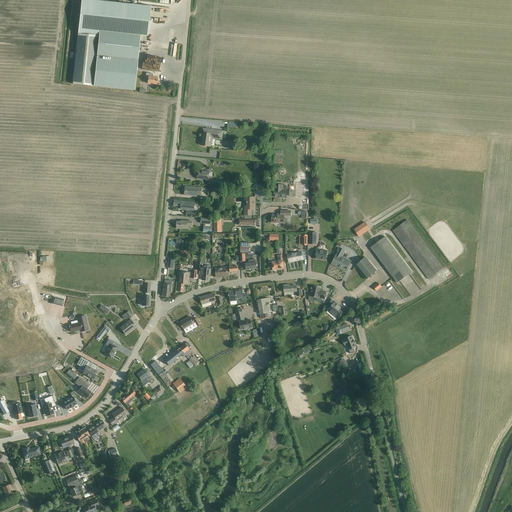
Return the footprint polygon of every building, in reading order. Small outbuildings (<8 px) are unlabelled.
[(90,0),(81,0),(78,34),(98,36),(98,31),(120,33),(140,36),(148,36),(151,7),(90,0)] [(98,36),(93,86),(135,90),(140,36),(120,33),(98,31),(98,36)] [(73,84),(93,86),(98,36),(78,34),(73,84)] [(147,84),(152,84),(157,84),(157,78),(152,77),(153,74),(146,73),(145,81),(146,81),(146,82),(148,82),(147,84)] [(223,131),(208,129),(203,129),(201,145),(210,146),(212,137),(222,138),(223,131)] [(197,178),(202,179),(209,180),(210,172),(198,170),(197,178)] [(275,192),(274,197),(286,197),(287,192),(287,190),(287,187),(286,185),(283,185),(275,185),(275,189),(275,192)] [(202,189),(190,187),(185,187),(184,195),(189,195),(198,196),(198,195),(201,195),(202,189)] [(255,197),(250,197),(245,197),(245,202),(247,202),(247,206),(245,206),(245,215),(251,215),(251,209),(255,209),(255,197)] [(196,203),(181,201),(175,200),(174,205),(181,206),(181,209),(187,210),(195,211),(196,203)] [(288,219),(284,219),(284,215),(291,216),(291,211),(281,211),(281,215),(272,215),(272,223),(284,223),(284,225),(287,225),(288,219)] [(201,218),(201,223),(204,223),(204,226),(207,227),(212,227),(213,218),(211,218),(201,218)] [(408,220),(393,231),(429,279),(443,268),(408,220)] [(187,225),(192,226),(192,221),(184,221),(184,222),(177,222),(177,229),(182,229),(187,229),(187,225)] [(354,229),(358,235),(368,228),(365,223),(354,229)] [(412,272),(385,236),(371,247),(397,283),(412,272)] [(249,253),(249,247),(249,244),(241,244),(241,253),(249,253)] [(346,271),(348,267),(351,261),(342,257),(345,251),(339,248),(337,251),(338,252),(337,255),(336,255),(332,264),(346,271)] [(317,249),(316,252),(315,259),(326,260),(327,254),(327,250),(317,249)] [(302,252),(288,255),(289,262),(303,259),(302,252)] [(356,265),(367,279),(377,271),(366,257),(356,265)] [(249,263),(246,263),(247,269),(257,268),(256,262),(255,259),(248,260),(249,263)] [(238,271),(237,266),(233,266),(232,262),(229,263),(229,266),(230,272),(238,271)] [(203,274),(202,280),(210,281),(211,269),(211,266),(209,266),(209,265),(205,265),(205,266),(204,266),(204,267),(200,267),(199,274),(203,274)] [(215,268),(216,272),(216,277),(227,276),(226,267),(215,268)] [(198,279),(198,274),(198,270),(192,270),(192,273),(180,272),(178,292),(184,292),(184,284),(189,284),(190,281),(188,281),(188,276),(191,276),(191,278),(198,279)] [(171,297),(171,292),(172,285),(172,281),(167,281),(166,284),(164,284),(163,296),(171,297)] [(143,296),(142,306),(150,306),(151,296),(149,296),(149,293),(150,293),(150,284),(144,283),(144,292),(145,293),(145,296),(143,296)] [(378,283),(373,287),(376,291),(382,287),(378,283)] [(284,286),(284,291),(284,292),(297,291),(297,296),(302,296),(301,289),(297,289),(297,285),(284,286)] [(325,300),(325,297),(326,292),(320,290),(320,288),(312,286),(309,296),(325,300)] [(39,332),(30,289),(0,294),(0,334),(0,335),(1,340),(39,332)] [(242,290),(229,292),(229,296),(230,296),(230,301),(230,304),(231,305),(236,304),(237,303),(236,300),(237,300),(237,298),(243,297),(243,300),(246,300),(246,294),(243,294),(242,290)] [(200,297),(201,302),(202,305),(216,301),(214,293),(200,297)] [(54,297),(52,304),(62,307),(64,300),(54,297)] [(261,318),(266,318),(274,316),(273,313),(271,313),(268,298),(258,300),(260,314),(261,314),(261,318)] [(328,305),(330,307),(328,310),(337,318),(344,311),(340,308),(338,306),(339,305),(335,302),(331,299),(332,299),(331,299),(328,305)] [(235,310),(238,321),(245,320),(242,308),(235,310)] [(69,325),(70,327),(71,332),(80,330),(81,332),(88,330),(85,316),(77,318),(79,323),(69,325)] [(198,326),(201,325),(197,318),(194,320),(192,321),(190,317),(180,322),(184,329),(194,324),(194,323),(195,322),(198,326)] [(241,330),(245,329),(245,331),(246,331),(249,330),(249,328),(252,328),(250,319),(239,322),(241,330)] [(120,328),(123,331),(126,335),(136,327),(130,320),(120,328)] [(348,323),(339,326),(342,333),(350,330),(348,323)] [(347,344),(350,354),(352,353),(355,352),(354,348),(356,347),(354,343),(355,343),(354,340),(353,340),(352,336),(351,336),(344,339),(345,340),(343,340),(345,345),(347,344)] [(110,344),(104,354),(111,358),(117,348),(112,345),(114,342),(109,339),(107,342),(110,344)] [(164,360),(169,365),(182,355),(184,357),(186,356),(194,367),(197,364),(192,357),(191,358),(189,354),(191,352),(188,348),(191,346),(187,342),(185,344),(164,360)] [(84,359),(80,366),(85,369),(83,373),(94,379),(98,372),(94,370),(96,366),(84,359)] [(349,366),(343,359),(340,361),(346,368),(349,366)] [(158,375),(163,371),(155,361),(150,365),(158,375)] [(357,364),(351,366),(355,375),(360,373),(357,364)] [(144,369),(137,375),(140,379),(141,380),(140,381),(142,384),(144,386),(148,383),(150,381),(151,383),(153,381),(147,373),(144,369)] [(160,376),(163,380),(166,384),(170,380),(164,372),(160,376)] [(86,399),(91,392),(86,388),(89,385),(79,377),(75,383),(81,388),(78,392),(86,399)] [(173,384),(180,393),(187,387),(180,378),(173,384)] [(155,391),(159,397),(164,393),(159,388),(155,391)] [(121,399),(124,403),(129,408),(130,406),(128,404),(135,398),(133,396),(136,394),(132,389),(121,399)] [(72,397),(63,403),(67,410),(77,404),(74,399),(77,397),(73,392),(70,393),(72,397)] [(52,396),(44,399),(46,404),(44,405),(46,415),(54,413),(52,407),(56,406),(52,396)] [(3,400),(0,401),(0,407),(4,415),(9,412),(3,400)] [(35,404),(27,406),(29,418),(37,416),(35,404)] [(21,406),(13,408),(15,417),(16,417),(17,423),(22,422),(21,416),(23,416),(21,406)] [(114,417),(109,421),(112,425),(127,415),(121,407),(112,414),(114,417)] [(102,420),(93,426),(97,432),(98,432),(106,427),(102,420)] [(87,430),(90,434),(94,439),(100,435),(98,432),(97,432),(93,426),(87,430)] [(76,436),(79,440),(88,435),(89,437),(90,436),(89,434),(85,427),(78,432),(79,434),(76,436)] [(74,444),(73,440),(71,436),(60,440),(63,448),(74,444)] [(29,457),(34,456),(40,455),(39,447),(27,450),(27,448),(23,449),(25,457),(28,456),(29,457)] [(116,448),(108,451),(111,458),(118,455),(116,448)] [(58,465),(63,463),(67,461),(63,452),(55,455),(58,465)] [(100,455),(103,462),(109,460),(107,453),(100,455)] [(47,475),(53,472),(48,460),(42,463),(47,475)] [(66,480),(69,488),(83,482),(82,480),(80,479),(78,480),(76,476),(66,480)] [(83,492),(80,485),(83,484),(83,482),(69,488),(73,496),(79,493),(83,492)] [(9,485),(3,488),(6,495),(12,493),(9,485)] [(134,502),(132,497),(123,500),(125,506),(134,502)] [(85,511),(84,511),(96,511),(95,508),(99,506),(96,499),(89,502),(91,505),(84,508),(85,511)]
